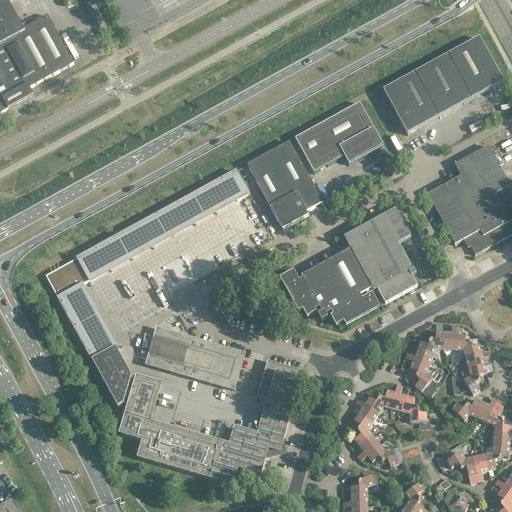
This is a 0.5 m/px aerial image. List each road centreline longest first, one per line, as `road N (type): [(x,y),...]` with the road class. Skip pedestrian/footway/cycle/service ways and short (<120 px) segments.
road 1 (secondary): [(0,257),(475,0)]
road 2 (secondary): [(422,0),(0,233)]
road 3 (unclassified): [(332,365),(206,327),(200,301),(402,188)]
road 4 (secondary): [(111,511),(0,299)]
road 5 (secondary): [(0,376),(72,511)]
road 6 (residential): [(360,390),(342,431),(356,466),(324,486),(300,477)]
road 7 (unclassified): [(466,295),(344,360)]
road 8 (unclassified): [(402,188),(466,295)]
